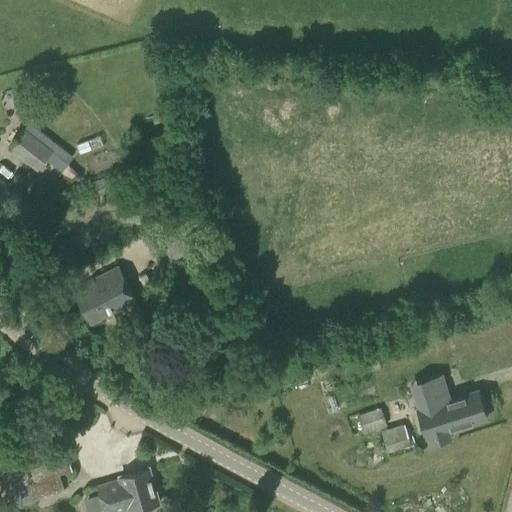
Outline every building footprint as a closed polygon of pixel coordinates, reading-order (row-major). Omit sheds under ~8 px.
[(37,170),(56,143),(30,123),(9,148),(37,170)] [(73,168),(68,174),(77,182),(82,175),(73,168)] [(0,204),(6,209),(26,182),(17,175),(8,185),(0,178),(0,204)] [(160,241),(171,262),(199,248),(188,226),(160,241)] [(75,291),(91,323),(115,311),(122,325),(143,314),(136,300),(118,266),(100,275),(101,278),(75,291)] [(478,390),(448,399),(445,388),(416,397),(419,409),(418,409),(426,436),(428,435),(430,442),(449,436),(447,430),(458,426),(460,432),(470,429),(469,423),(486,418),(482,405),(483,402),(482,396),(479,394),(478,390)] [(386,425),(380,408),(358,415),(364,432),(386,425)] [(422,442),(415,420),(381,430),(388,452),(422,442)] [(5,458),(13,487),(14,487),(19,503),(33,499),(33,500),(65,491),(59,473),(72,470),(63,440),(5,458)] [(149,467),(121,476),(122,479),(97,485),(104,511),(124,511),(130,510),(130,511),(131,511),(159,503),(149,467)]
